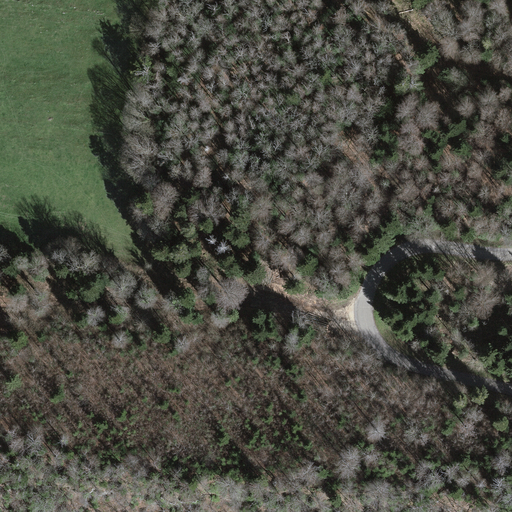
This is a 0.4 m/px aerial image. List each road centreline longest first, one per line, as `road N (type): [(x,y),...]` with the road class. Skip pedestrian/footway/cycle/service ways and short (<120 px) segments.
road 1 (track): [(364,319),(254,303),(0,301)]
road 2 (tertiary): [(511,253),(407,248),(375,274),(363,309),(375,343),(393,356),(511,388)]
road 3 (track): [(511,72),(467,64),(388,0)]
